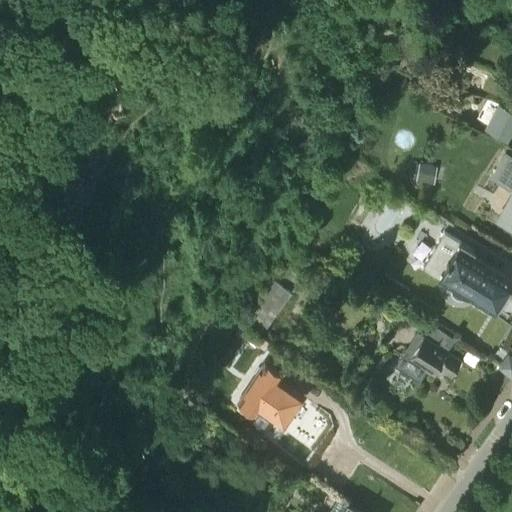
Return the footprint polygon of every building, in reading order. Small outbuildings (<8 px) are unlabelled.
[(469,22),(475,24),(482,22),(484,15),(481,9),(475,6),(468,9),(466,16),(469,22)] [(402,37),(398,47),(421,55),(424,45),(402,37)] [(498,103),(489,121),(511,133),(511,132),(511,110),(499,104),(498,103)] [(511,159),(504,155),(490,178),(511,191),(503,205),(511,210),(511,226),(511,229),(511,159)] [(436,166),(420,162),(416,178),(433,182),(436,166)] [(492,307),(510,277),(473,255),(476,250),(459,240),(445,230),(421,267),(436,276),(451,285),(450,288),(450,291),(452,294),(454,296),(456,297),(462,297),(468,293),(492,307)] [(362,255),(360,245),(353,242),(346,255),(358,262),(362,255)] [(274,279),(243,323),(245,324),(260,335),(291,292),(274,279)] [(452,338),(424,321),(418,331),(416,330),(401,354),(394,365),(416,379),(424,366),(433,372),(437,364),(451,373),(461,358),(445,348),(452,338)] [(245,324),(239,333),(263,350),(269,341),(260,335),(245,324)] [(511,374),(511,354),(509,352),(500,366),(511,374)] [(279,370),(263,360),(260,364),(262,365),(237,403),(255,414),(259,408),(282,423),(301,394),(278,380),(283,371),(280,369),(279,370)] [(511,376),(511,374),(500,366),(491,379),(504,387),(511,376)] [(168,429),(183,438),(190,428),(175,418),(168,429)] [(460,448),(461,446),(439,431),(430,444),(432,445),(452,459),(454,456),(460,448)] [(443,473),(443,472),(446,468),(449,464),(452,459),(432,445),(422,458),(443,473)] [(253,495),(245,490),(239,500),(247,505),(253,495)] [(361,511),(345,502),(338,511),(361,511)]
